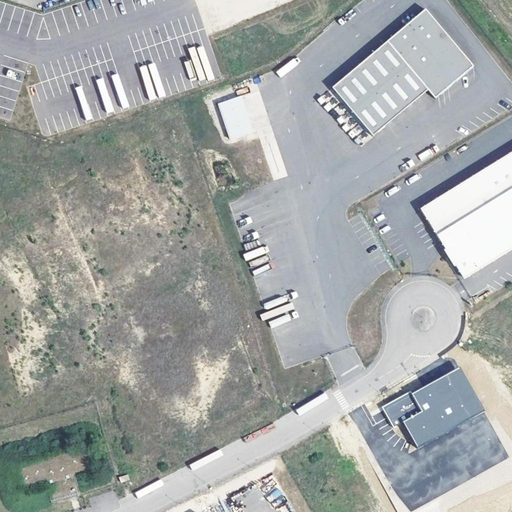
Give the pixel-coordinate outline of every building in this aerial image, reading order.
[(473,67),(425,9),(332,88),(373,137),(428,91),(435,99),(473,67)] [(0,77),(0,118),(17,118),(15,77),(0,77)] [(218,105),(227,130),(250,122),(242,96),(218,105)] [(250,122),(227,130),(230,140),(254,132),(250,122)] [(276,145),(264,147),(266,157),(278,154),(276,145)] [(463,277),(511,246),(511,152),(421,209),(463,277)] [(411,392),(382,407),(393,428),(403,422),(418,448),(485,412),(460,368),(412,394),(411,392)] [(49,456),(50,475),(88,472),(87,453),(49,456)] [(129,475),(119,478),(121,483),(130,481),(129,475)]
